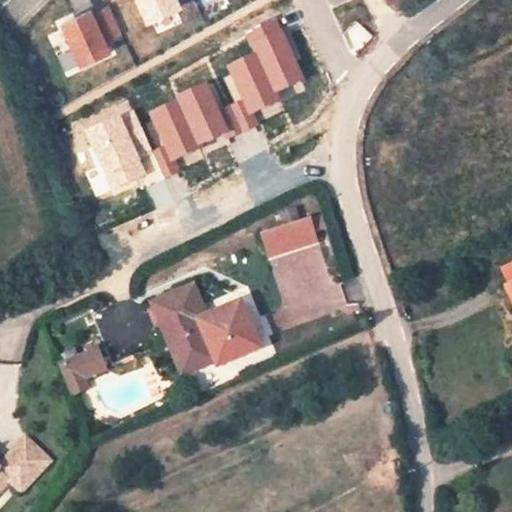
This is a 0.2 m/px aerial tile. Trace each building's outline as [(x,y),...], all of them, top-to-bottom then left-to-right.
[(137,0),(147,23),(179,11),(174,0),(137,0)] [(106,41),(122,34),(107,1),(57,24),(78,70),(112,54),(106,41)] [(273,92),(299,82),(287,50),(138,105),(164,175),(175,171),(170,158),(282,117),(273,92)] [(133,112),(120,117),(134,152),(147,147),(133,112)] [(80,133),(107,194),(145,177),(118,117),(80,133)] [(310,214),(262,230),(269,251),(317,236),(310,214)] [(192,281),(152,298),(183,370),(216,357),(218,362),(260,344),(240,299),(207,313),(192,281)] [(97,343),(60,359),(73,390),(87,383),(82,371),(104,362),(97,343)] [(20,479),(46,449),(18,426),(0,446),(0,483),(11,471),(20,479)]
